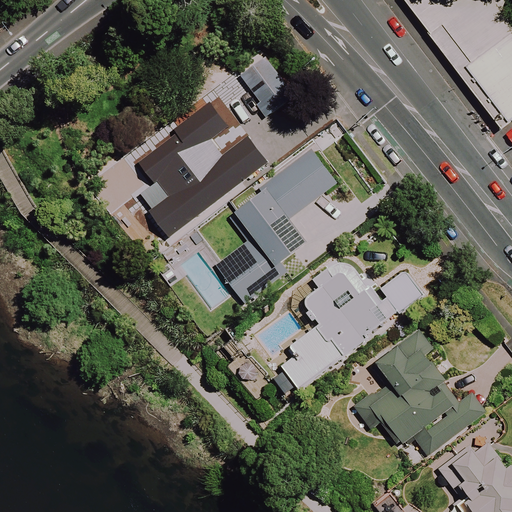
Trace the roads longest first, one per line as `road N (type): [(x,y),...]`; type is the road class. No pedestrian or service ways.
road 1 (tertiary): [(511,233),(406,104)]
road 2 (tertiary): [(406,104),(314,0)]
road 3 (tertiary): [(334,0),(406,104)]
